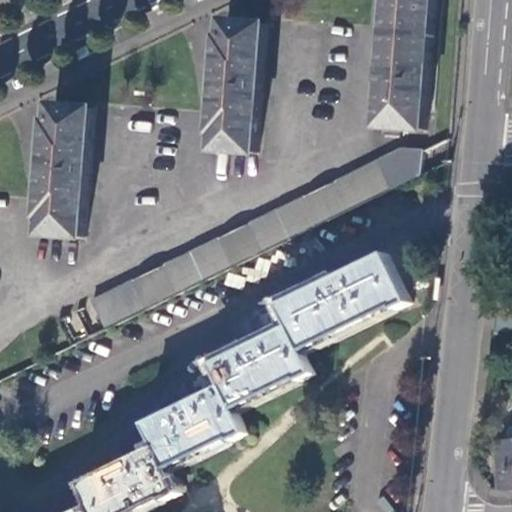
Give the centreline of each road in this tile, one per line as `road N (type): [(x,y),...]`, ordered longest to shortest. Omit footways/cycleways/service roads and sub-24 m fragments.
road 1 (residential): [(350,133),(0,301)]
road 2 (residential): [(226,315),(422,209),(476,207)]
road 3 (residential): [(226,315),(0,426)]
road 4 (residential): [(466,298),(399,351),(383,375),(372,511)]
road 5 (residential): [(0,468),(18,495),(45,494),(179,369)]
road 6 (residential): [(466,298),(444,511)]
road 7 (residential): [(494,0),(483,141)]
road 8 (primary): [(122,0),(0,60)]
